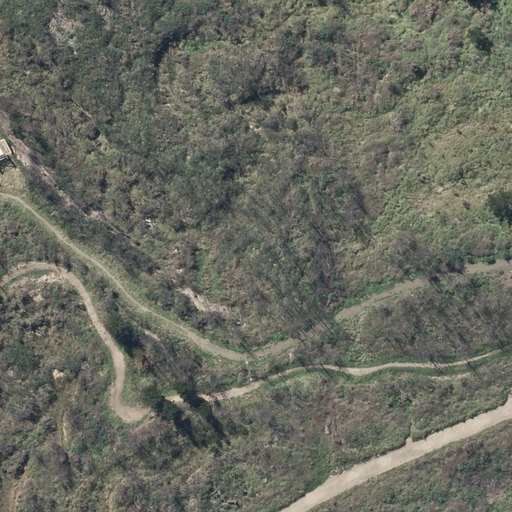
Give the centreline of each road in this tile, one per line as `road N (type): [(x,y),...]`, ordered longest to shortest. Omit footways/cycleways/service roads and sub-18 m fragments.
road 1 (track): [(383,482),(252,405),(233,366),(193,324),(1,157)]
road 2 (track): [(511,438),(383,482),(340,511)]
